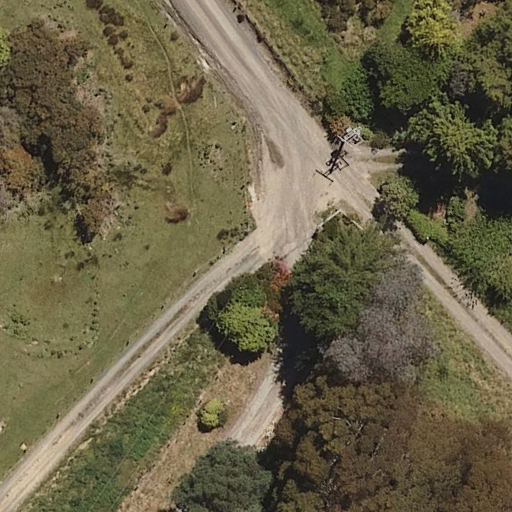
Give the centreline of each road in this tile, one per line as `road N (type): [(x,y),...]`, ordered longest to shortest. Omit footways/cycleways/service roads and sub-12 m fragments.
road 1 (unknown): [(305,152),(442,328),(511,385)]
road 2 (unclassified): [(200,0),(305,152)]
